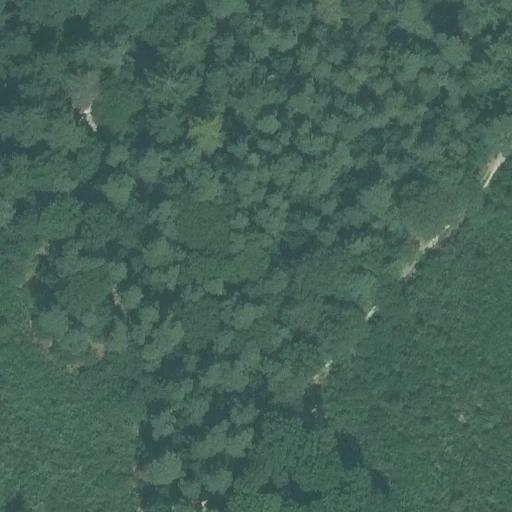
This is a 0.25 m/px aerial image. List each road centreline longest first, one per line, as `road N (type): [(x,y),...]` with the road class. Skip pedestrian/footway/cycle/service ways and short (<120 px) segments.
road 1 (track): [(296,399),(85,114)]
road 2 (track): [(296,399),(511,153)]
road 3 (track): [(198,511),(296,399)]
road 4 (track): [(85,114),(174,0)]
road 5 (track): [(296,399),(380,511)]
road 6 (track): [(13,0),(19,13),(63,31),(82,55),(96,49),(119,69)]
road 7 (track): [(0,218),(85,114)]
